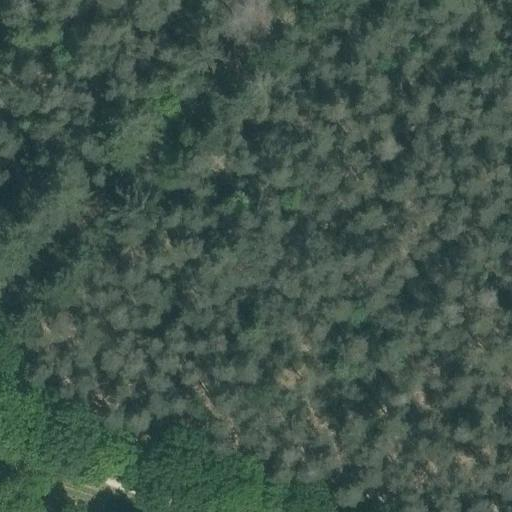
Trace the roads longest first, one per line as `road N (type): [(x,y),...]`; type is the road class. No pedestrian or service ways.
road 1 (track): [(0,305),(309,0)]
road 2 (track): [(0,457),(158,511)]
